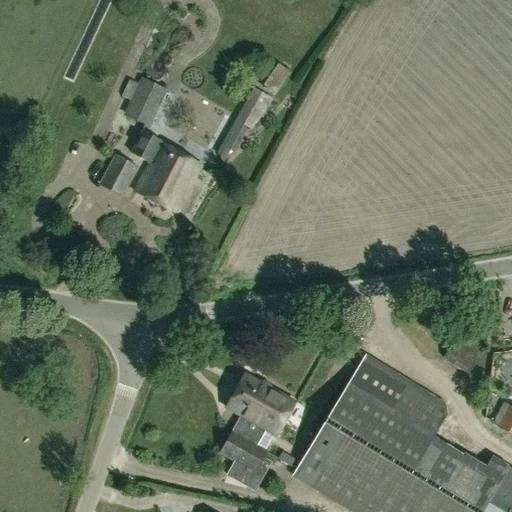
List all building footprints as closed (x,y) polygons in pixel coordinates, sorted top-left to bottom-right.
[(273,97),(289,73),(277,64),(260,88),(273,97)] [(201,165),(146,135),(167,91),(140,79),(138,85),(129,81),(121,98),(129,102),(123,116),(143,126),(140,133),(142,133),(131,153),(149,163),(134,190),(175,213),(201,165)] [(253,88),(216,155),(224,159),(229,151),(233,154),(246,129),(249,131),(272,100),(253,88)] [(121,197),(137,166),(115,155),(98,185),(121,197)] [(484,354),(458,337),(444,360),(470,376),(484,354)] [(511,350),(503,354),(511,375),(511,374),(511,350)] [(349,511),(511,511),(511,468),(509,467),(491,456),(485,466),(434,436),(443,421),(356,368),(291,477),(349,511)] [(264,431),(275,437),(294,403),(244,376),(224,408),(239,417),(218,454),(255,475),(269,451),(257,445),(264,431)] [(511,436),(511,407),(508,406),(496,429),(511,436)]
